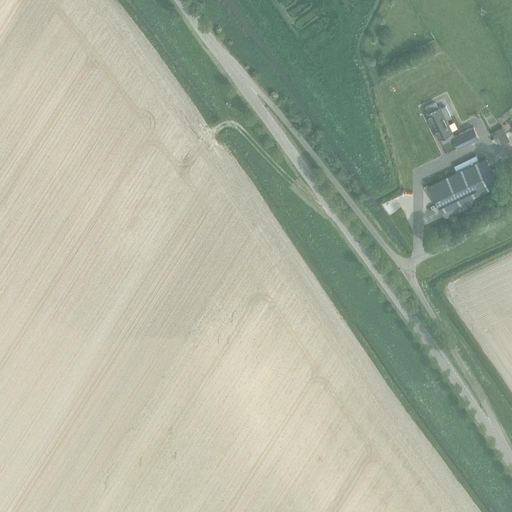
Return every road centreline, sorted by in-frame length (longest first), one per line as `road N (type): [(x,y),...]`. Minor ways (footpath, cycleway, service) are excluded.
road 1 (tertiary): [(511,465),(180,0)]
road 2 (track): [(214,129),(229,119),(345,226)]
